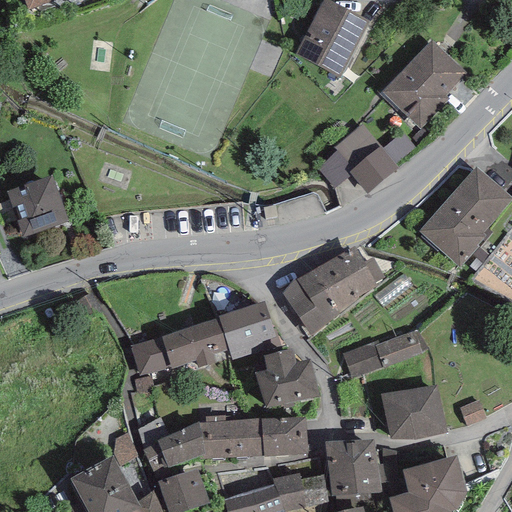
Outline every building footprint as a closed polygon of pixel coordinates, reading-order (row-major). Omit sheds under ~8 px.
[(54,0),(23,0),(27,11),(54,0)] [(326,0),(322,0),(294,56),(341,79),(370,21),(326,0)] [(409,63),(445,97),(467,74),(431,40),(409,63)] [(448,100),(445,97),(409,63),(381,93),(420,129),(448,100)] [(382,149),(361,125),(333,148),(336,151),(352,170),(348,173),(351,176),(367,195),(398,169),(394,165),(382,149)] [(403,132),(382,149),(394,165),(415,148),(403,132)] [(352,170),(336,151),(317,168),(334,189),(351,176),(348,173),(352,170)] [(511,200),(511,198),(475,167),(418,231),(460,268),(478,246),(477,245),(486,235),(483,233),(511,200)] [(52,177),(6,191),(21,237),(67,223),(52,177)] [(376,285),(375,283),(384,277),(373,257),(363,263),(354,246),(313,270),(339,314),(376,285)] [(339,314),(313,270),(293,281),(282,293),(311,337),(339,314)] [(265,301),(217,316),(218,319),(228,350),(232,361),(279,347),(265,301)] [(218,319),(161,336),(129,346),(139,377),(171,367),(171,369),(196,362),(198,368),(216,363),(213,354),(228,350),(218,319)] [(427,350),(416,329),(378,344),(374,346),(383,368),(427,350)] [(374,346),(378,344),(377,341),(341,354),(351,379),(383,368),(374,346)] [(292,349),(263,356),(266,370),(254,373),(266,408),(319,396),(310,360),(295,364),(292,349)] [(151,376),(134,380),(137,395),(152,392),(150,387),(153,386),(151,376)] [(438,385),(380,394),(390,440),(417,440),(446,433),(438,385)] [(478,400),(459,408),(468,427),(487,419),(478,400)] [(205,423),(199,424),(204,453),(203,459),(262,457),(260,421),(259,420),(224,421),(224,415),(205,416),(205,423)] [(306,417),(259,420),(260,421),(262,457),(308,455),(306,417)] [(204,453),(199,424),(198,422),(157,441),(158,443),(143,450),(153,472),(166,465),(168,468),(204,453)] [(372,440),(325,442),(330,496),(335,496),(336,511),(337,511),(362,506),(371,505),(370,494),(381,493),(372,440)] [(457,455),(403,471),(407,493),(388,498),(392,511),(453,511),(456,511),(467,491),(457,455)] [(112,456),(70,479),(87,511),(163,511),(153,492),(137,501),(112,456)] [(197,468),(158,482),(168,511),(184,511),(209,504),(197,468)] [(272,479),(274,485),(275,485),(284,511),(286,511),(305,508),(300,479),(299,473),(272,479)] [(328,503),(323,475),(300,479),(305,508),(328,503)] [(274,485),(225,499),(226,511),(284,511),(275,485),(274,485)]
